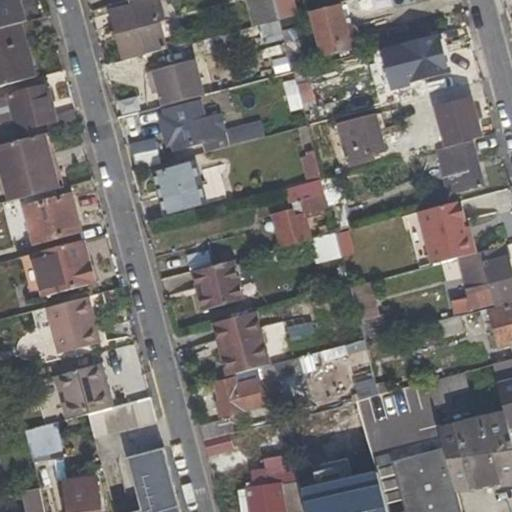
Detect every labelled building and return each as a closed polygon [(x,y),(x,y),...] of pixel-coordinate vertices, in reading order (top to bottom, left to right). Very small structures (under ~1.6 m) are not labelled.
[(0,0),(0,27),(19,23),(12,0),(0,0)] [(27,20),(22,0),(12,0),(19,23),(27,20)] [(130,5),(108,11),(122,61),(170,49),(162,22),(166,20),(161,0),(133,0),(130,1),(130,5)] [(245,0),(252,27),(279,19),(273,0),(245,0)] [(291,0),(273,0),(279,19),(295,15),(291,0)] [(351,25),(348,24),(344,4),(308,12),(319,57),(355,49),(354,45),(359,40),(359,35),(358,30),(356,27),(351,25)] [(190,27),(194,42),(217,36),(213,21),(190,27)] [(0,86),(35,77),(19,23),(0,27),(0,86)] [(282,30),(293,72),(305,69),(296,27),(282,30)] [(466,74),(463,63),(459,48),(457,40),(392,56),(395,68),(383,71),(385,81),(398,79),(401,91),(466,74)] [(469,61),(464,47),(459,48),(463,63),(469,61)] [(161,87),(166,107),(208,95),(198,59),(151,72),(155,88),(161,87)] [(302,106),(315,101),(308,69),(305,69),(293,72),(295,81),(302,106)] [(289,94),(293,109),(302,106),(295,81),(287,83),(290,94),(289,94)] [(8,98),(12,118),(14,124),(16,130),(48,122),(55,121),(54,118),(46,89),(40,90),(37,85),(14,91),(15,96),(8,98)] [(457,138),(477,133),(466,85),(445,91),(457,138)] [(0,124),(1,124),(1,122),(12,118),(8,98),(0,99),(0,124)] [(199,101),(163,111),(174,150),(208,141),(210,151),(225,147),(265,137),(261,123),(225,133),(221,116),(204,120),(199,101)] [(79,126),(76,112),(54,118),(55,121),(48,122),(51,133),(79,126)] [(347,163),(386,153),(376,114),(337,125),(347,163)] [(14,124),(0,128),(0,145),(19,141),(16,130),(14,124)] [(62,189),(48,133),(19,141),(0,145),(0,176),(6,203),(62,189)] [(448,196),(486,185),(474,141),(435,151),(448,196)] [(314,151),(305,154),(314,183),(322,181),(314,151)] [(162,215),(206,203),(195,162),(151,172),(162,215)] [(322,181),(314,183),(289,189),(293,204),(302,202),(305,214),(295,217),(293,209),(272,214),(281,248),(336,233),(329,208),(328,202),(322,181)] [(69,193),(24,206),(34,243),(79,232),(69,193)] [(347,226),(340,198),(328,202),(329,208),(332,208),(338,229),(347,226)] [(468,220),(463,200),(421,212),(434,265),(458,259),(472,255),(465,228),(463,223),(468,220)] [(407,215),(420,268),(434,265),(421,212),(407,215)] [(479,253),(471,226),(465,228),(472,255),(479,253)] [(355,250),(350,230),(336,233),(341,254),(355,250)] [(43,295),(94,282),(83,240),(32,253),(43,295)] [(196,263),(214,258),(209,241),(192,246),(196,263)] [(471,310),(511,300),(511,271),(506,247),(479,253),(472,255),(458,259),(460,271),(477,268),(479,275),(463,279),(471,310)] [(242,298),(233,260),(192,270),(203,309),(242,298)] [(370,282),(350,288),(364,341),(376,338),(372,321),(378,319),(370,282)] [(61,352),(102,341),(91,297),(50,308),(61,352)] [(500,350),(511,346),(511,306),(490,312),(500,350)] [(256,311),(213,323),(228,377),(258,369),(270,366),(256,311)] [(436,339),(466,332),(462,316),(431,324),(436,339)] [(299,358),(270,366),(258,369),(262,381),(302,370),(299,358)] [(498,386),(511,382),(511,360),(492,366),(498,386)] [(68,417),(109,404),(96,363),(54,377),(68,417)] [(465,373),(427,383),(434,411),(453,405),(451,397),(469,392),(465,373)] [(258,380),(238,384),(237,377),(216,383),(220,402),(217,403),(221,417),(287,402),(280,380),(259,385),(258,380)] [(389,382),(376,386),(378,396),(392,393),(389,382)] [(511,390),(500,394),(504,412),(508,424),(511,423),(511,390)] [(89,413),(95,437),(157,420),(151,397),(89,413)] [(504,412),(439,430),(444,449),(455,492),(511,482),(511,441),(510,431),(508,424),(504,412)] [(235,434),(232,420),(200,427),(203,441),(231,435),(235,434)] [(60,421),(31,428),(31,435),(33,451),(34,461),(64,459),(60,421)] [(8,437),(10,454),(33,451),(31,435),(8,437)] [(235,450),(231,435),(203,441),(208,456),(235,450)] [(181,511),(165,447),(127,457),(140,509),(129,511),(181,511)] [(404,511),(399,511),(460,511),(455,492),(444,449),(391,462),(404,511)] [(307,511),(293,455),(263,460),(265,471),(250,474),(252,483),(246,484),(247,489),(238,491),(241,511),(307,511)] [(68,511),(99,511),(96,478),(64,481),(68,511)]
